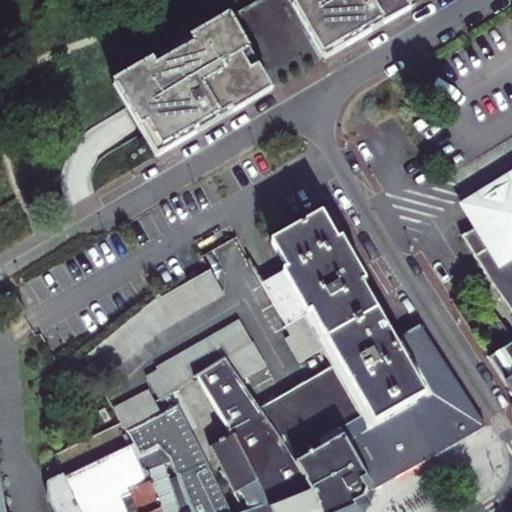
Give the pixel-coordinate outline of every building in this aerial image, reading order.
[(414,0),(289,0),(324,60),(417,5),(414,0)] [(232,18),(115,87),(126,107),(156,158),(274,90),(232,18)] [(511,175),(483,193),(511,238),(511,175)] [(511,238),(483,193),(473,199),(481,213),(485,221),(475,226),(476,231),(464,238),(487,278),(493,289),(511,315),(511,238)] [(490,429),(425,329),(399,343),(366,283),(371,281),(349,241),(344,243),(328,215),(279,242),(293,271),(267,285),(288,326),(308,316),(327,354),(337,372),(362,422),(376,448),(414,430),(430,460),(434,462),(457,448),(436,409),(447,403),(469,414),(478,436),(490,429)] [(214,274),(164,301),(183,321),(226,297),(214,274)] [(129,321),(143,345),(154,338),(153,336),(183,321),(164,301),(159,296),(129,321)] [(304,367),(327,354),(308,316),(288,326),(296,339),(291,342),(304,367)] [(85,357),(97,381),(110,374),(108,372),(121,365),(120,363),(132,356),(131,354),(143,347),(142,345),(143,345),(129,321),(85,357)] [(240,324),(205,343),(223,362),(228,368),(240,387),(265,371),(240,324)] [(157,368),(173,394),(197,378),(223,362),(205,343),(157,368)] [(511,346),(491,362),(511,393),(511,346)] [(197,378),(214,410),(270,511),(318,511),(298,475),(259,415),(240,387),(228,368),(223,362),(197,378)] [(158,402),(173,394),(157,368),(156,369),(158,371),(146,378),(158,402)] [(298,475),(318,511),(343,511),(354,508),(374,497),(341,433),(362,422),(337,372),(259,415),(298,475)] [(112,409),(124,432),(158,413),(146,391),(112,409)] [(436,409),(457,448),(478,436),(469,414),(447,403),(436,409)] [(182,489),(192,511),(229,511),(179,406),(125,434),(131,444),(138,458),(157,449),(168,463),(177,479),(182,489)] [(270,511),(214,410),(196,419),(241,511),(270,511)] [(376,448),(362,422),(341,433),(374,497),(377,494),(434,462),(430,460),(414,430),(376,448)] [(124,497),(132,493),(133,493),(131,489),(148,481),(145,472),(138,458),(131,444),(64,479),(78,511),(124,511),(120,502),(124,497)] [(138,458),(145,472),(158,467),(152,452),(138,458)] [(148,481),(160,511),(179,511),(162,465),(158,467),(145,472),(148,481)] [(5,511),(0,473),(0,511),(78,511),(64,479),(60,466),(48,471),(51,503),(55,511),(5,511)] [(182,489),(177,479),(171,481),(176,491),(182,489)] [(160,511),(148,481),(131,489),(133,493),(132,493),(138,511),(160,511)] [(343,511),(370,511),(377,494),(374,497),(354,508),(343,511)]
